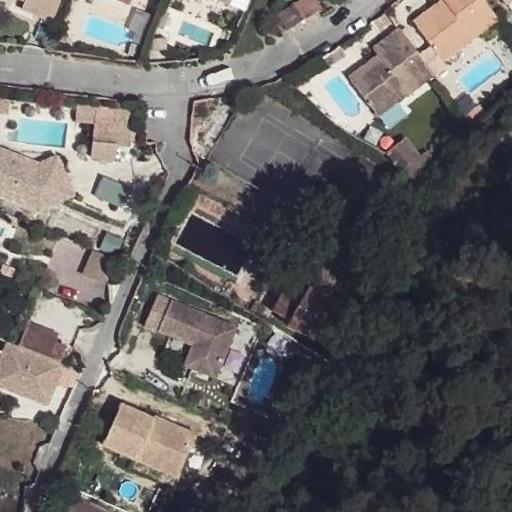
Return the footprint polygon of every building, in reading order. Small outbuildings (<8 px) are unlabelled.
[(26,0),(24,7),(53,19),(61,0),(26,0)] [(244,12),(248,0),(233,0),(231,7),(244,12)] [(308,0),(298,0),(292,4),(299,17),(313,9),(308,0)] [(308,0),(313,9),(318,6),(314,0),(308,0)] [(450,69),(446,64),(500,22),(483,0),(443,0),(445,2),(449,7),(419,30),(435,50),(424,58),(437,74),(439,78),(450,69)] [(511,0),(501,0),(510,11),(511,10),(511,0)] [(449,7),(445,2),(415,26),(419,30),(449,7)] [(299,17),(292,4),(276,13),(285,31),(302,21),(299,17)] [(357,84),(382,117),(437,74),(424,58),(401,29),(377,48),(382,56),(387,61),(357,84)] [(382,56),(353,79),(357,84),(387,61),(382,56)] [(131,108),(77,102),(75,117),(96,120),(93,139),(128,143),(131,108)] [(408,143),(391,157),(398,166),(415,188),(437,166),(430,156),(422,162),(408,143)] [(37,164),(0,148),(0,197),(37,213),(73,195),(56,157),(37,164)] [(137,184),(97,166),(88,186),(129,203),(137,184)] [(117,252),(95,243),(86,266),(108,276),(117,252)] [(285,292),(270,326),(288,333),(288,337),(330,355),(341,328),(341,316),(337,314),(356,274),(315,256),(296,296),(285,292)] [(157,295),(145,326),(191,345),(201,349),(193,369),(214,377),(234,327),(157,295)] [(36,318),(27,341),(57,353),(62,338),(65,330),(36,318)] [(0,346),(0,378),(36,392),(51,381),(57,366),(65,369),(70,358),(67,357),(57,353),(27,341),(14,336),(9,350),(0,346)] [(62,338),(57,353),(67,357),(73,342),(62,338)] [(201,349),(191,345),(183,365),(193,369),(201,349)] [(65,369),(57,366),(51,381),(36,392),(54,399),(65,369)] [(195,437),(122,403),(103,441),(175,477),(195,437)] [(107,511),(108,510),(71,494),(69,500),(57,495),(50,511),(107,511)]
